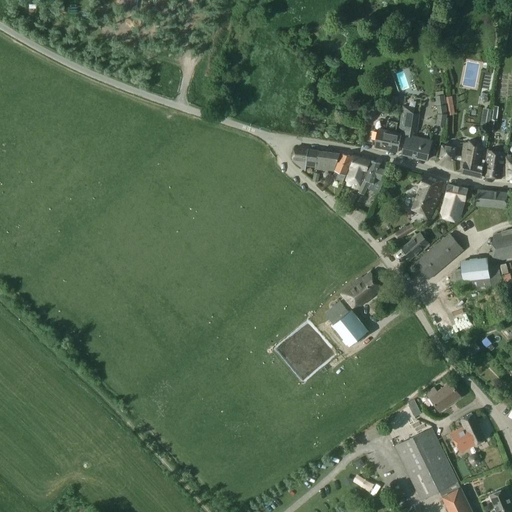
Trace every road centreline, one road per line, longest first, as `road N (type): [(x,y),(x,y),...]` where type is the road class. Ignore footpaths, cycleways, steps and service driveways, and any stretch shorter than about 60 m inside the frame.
road 1 (residential): [(502,424),(363,231),(285,162),(277,139)]
road 2 (residential): [(277,139),(83,68),(0,20)]
road 3 (residential): [(277,139),(377,153),(511,187)]
